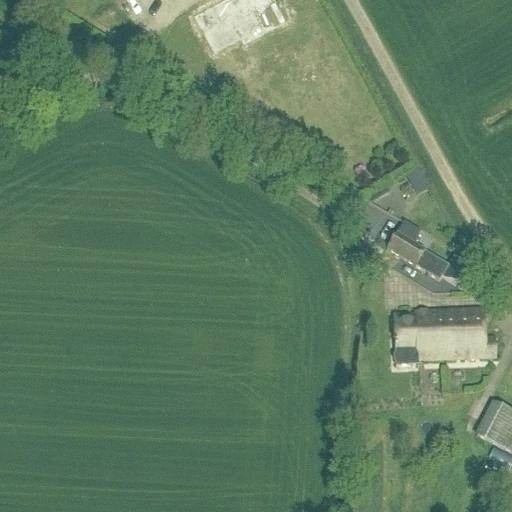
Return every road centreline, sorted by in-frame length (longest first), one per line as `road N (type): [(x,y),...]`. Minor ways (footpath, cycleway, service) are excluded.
road 1 (track): [(0,123),(82,80),(113,79),(371,243)]
road 2 (track): [(348,0),(461,208),(511,270)]
